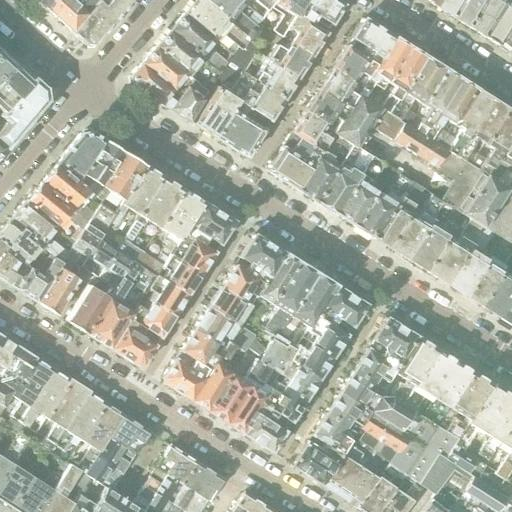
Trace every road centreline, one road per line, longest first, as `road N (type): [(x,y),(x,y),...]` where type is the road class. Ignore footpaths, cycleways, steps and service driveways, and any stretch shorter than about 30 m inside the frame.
road 1 (residential): [(511,362),(86,90)]
road 2 (residential): [(320,511),(0,308)]
road 3 (residential): [(511,87),(373,0)]
road 4 (residential): [(0,192),(86,90)]
